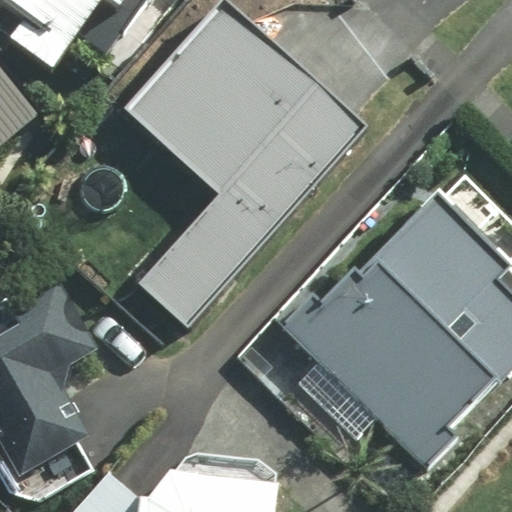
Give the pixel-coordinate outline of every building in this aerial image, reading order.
[(120,0),(132,8),(138,0),(12,0),(38,18),(26,35),(68,66),(116,0),(120,0)] [(382,126),(242,0),(234,0),(133,111),(228,197),(149,283),(199,327),(382,126)] [(0,164),(54,115),(0,56),(0,164)] [(322,293),(287,327),(431,472),(466,438),(460,432),(511,381),(511,209),(474,172),(453,193),(447,186),(330,301),(322,293)] [(31,316),(21,296),(0,306),(0,463),(16,493),(52,503),(107,475),(86,442),(103,432),(77,390),(84,362),(114,347),(83,288),(31,316)] [(291,511),(294,482),(228,477),(183,470),(153,496),(152,503),(119,472),(80,511),(291,511)]
